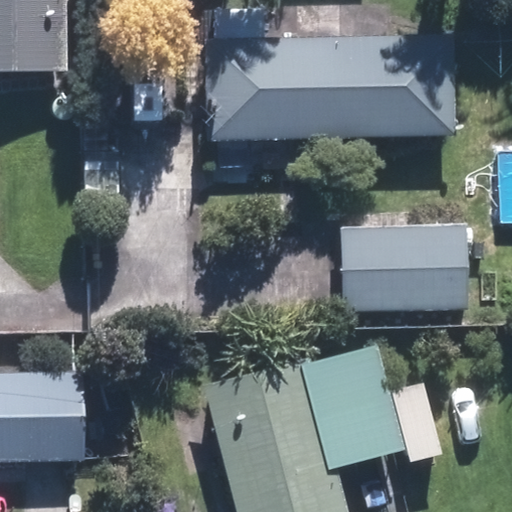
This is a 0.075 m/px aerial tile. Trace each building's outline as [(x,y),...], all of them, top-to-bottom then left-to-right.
[(65,0),(0,0),(0,63),(67,61),(65,0)] [(209,37),(211,136),(455,131),(453,32),(209,37)] [(345,227),(346,306),(468,305),(467,225),(345,227)] [(311,351),(208,380),(244,511),(348,511),(334,461),(404,441),(376,340),(313,358),(311,351)] [(0,455),(83,454),(82,373),(0,374),(0,455)]
